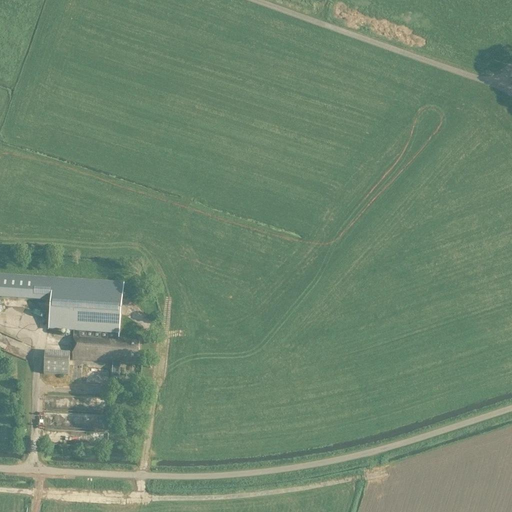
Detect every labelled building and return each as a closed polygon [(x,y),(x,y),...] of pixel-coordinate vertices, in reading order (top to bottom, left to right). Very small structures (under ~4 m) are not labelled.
[(138,336),(118,335),(121,281),(0,272),(0,295),(50,298),(48,327),(72,329),(71,357),(111,360),(110,375),(117,375),(118,360),(137,362),(138,336)] [(0,346),(19,354),(22,348),(20,347),(23,340),(0,330),(0,346)] [(68,351),(44,349),(42,371),(67,373),(68,351)] [(98,395),(45,397),(46,409),(81,408),(81,421),(99,420),(98,395)] [(45,424),(45,429),(50,429),(49,432),(61,433),(62,426),(45,424)] [(367,466),(367,476),(381,476),(381,465),(367,466)]
